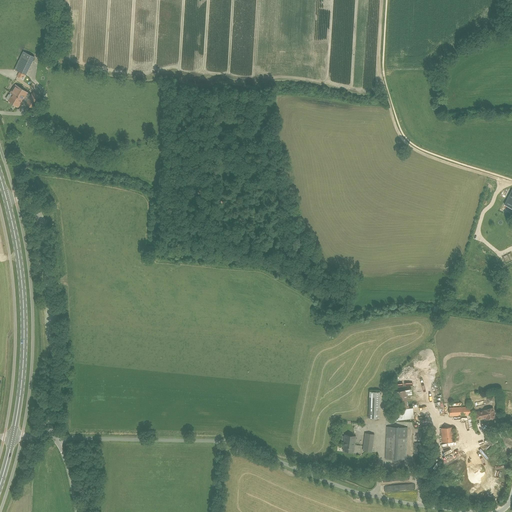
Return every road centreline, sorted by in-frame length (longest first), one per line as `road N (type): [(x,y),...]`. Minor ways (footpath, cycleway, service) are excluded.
road 1 (unclassified): [(57,437),(228,442),(362,494),(465,511)]
road 2 (secondary): [(13,435),(22,273),(0,175)]
road 3 (track): [(511,183),(426,155),(400,136),(379,71),(382,0)]
